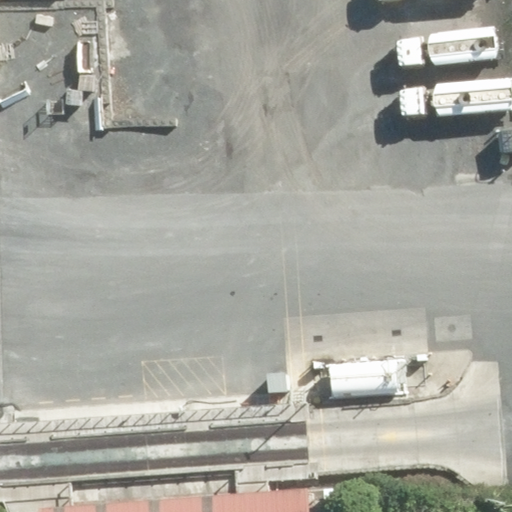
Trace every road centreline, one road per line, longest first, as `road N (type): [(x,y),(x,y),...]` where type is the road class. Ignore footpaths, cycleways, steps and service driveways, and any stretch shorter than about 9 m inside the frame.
road 1 (unknown): [(307,243),(269,0)]
road 2 (unknown): [(76,264),(307,243)]
road 3 (unknown): [(511,246),(307,243)]
